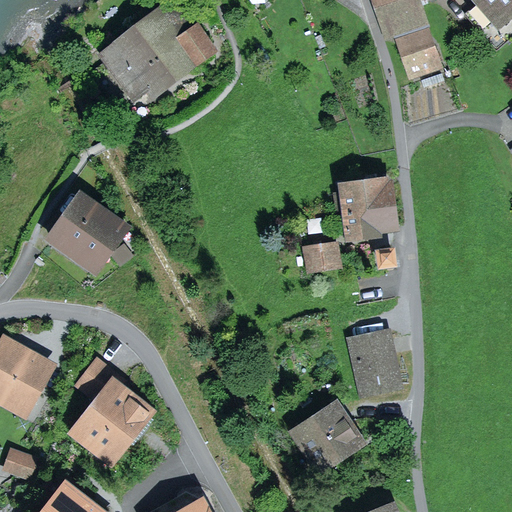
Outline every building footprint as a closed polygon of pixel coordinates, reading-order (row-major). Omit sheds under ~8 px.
[(415,0),(399,0),(380,7),(390,35),(425,22),(415,0)] [(511,0),(482,0),(490,8),(473,23),(496,50),(511,35),(511,13),(508,9),(511,5),(511,0)] [(180,4),(107,59),(137,98),(208,43),(180,4)] [(427,36),(402,45),(412,74),(437,66),(427,36)] [(376,236),(375,228),(389,227),(384,187),(344,192),(350,240),(376,236)] [(83,197),(51,241),(95,272),(127,227),(83,197)] [(305,254),(307,270),(340,265),(338,249),(329,251),(328,246),(313,248),(314,253),(305,254)] [(378,252),(380,266),(394,264),(392,250),(378,252)] [(352,342),(363,391),(397,384),(387,335),(352,342)] [(5,344),(0,353),(0,396),(24,409),(47,367),(5,344)] [(146,412),(114,388),(121,380),(97,361),(78,385),(101,403),(78,432),(111,457),(146,412)] [(299,434),(321,465),(357,441),(335,410),(299,434)] [(374,445),(331,465),(352,511),(370,511),(399,499),(374,445)] [(15,451),(8,467),(23,473),(29,457),(15,451)] [(67,492),(51,511),(92,511),(91,511),(93,509),(84,502),(82,504),(67,492)] [(203,511),(199,504),(186,497),(159,511),(203,511)]
